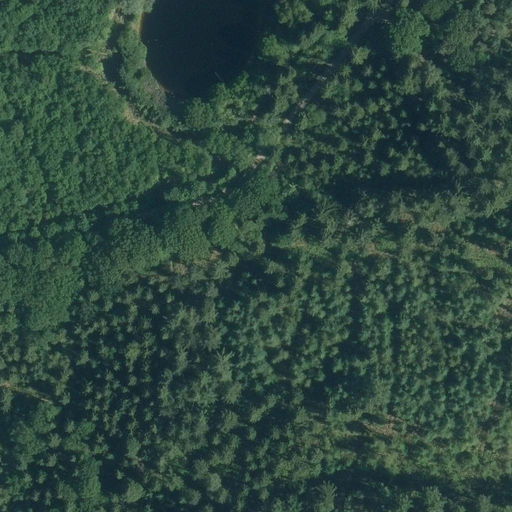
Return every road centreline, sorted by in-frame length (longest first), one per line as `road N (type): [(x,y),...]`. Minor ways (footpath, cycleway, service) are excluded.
road 1 (track): [(388,0),(233,189),(0,253)]
road 2 (track): [(105,226),(140,298),(146,334),(148,511)]
road 3 (track): [(364,0),(511,162)]
